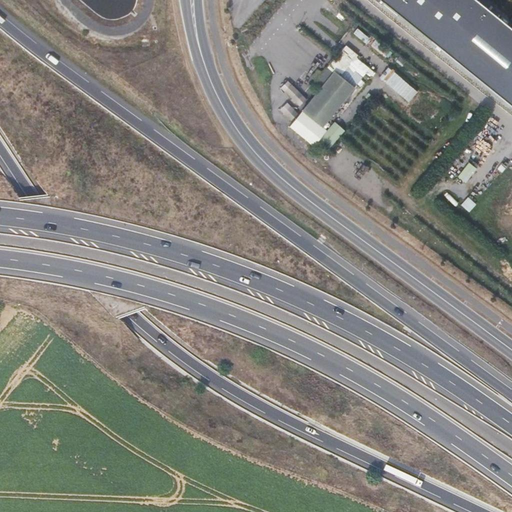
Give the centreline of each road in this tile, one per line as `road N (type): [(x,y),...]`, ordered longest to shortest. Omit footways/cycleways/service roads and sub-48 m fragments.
road 1 (motorway): [(511,396),(0,21)]
road 2 (motorway): [(0,153),(68,251),(187,359),(285,419),(474,511)]
road 3 (trunk): [(0,261),(120,283),(269,332),(396,397),(511,474)]
road 4 (trunk): [(511,425),(279,293),(134,245),(0,217)]
road 5 (primary): [(194,20),(206,71),(245,141),(349,231),(511,350)]
